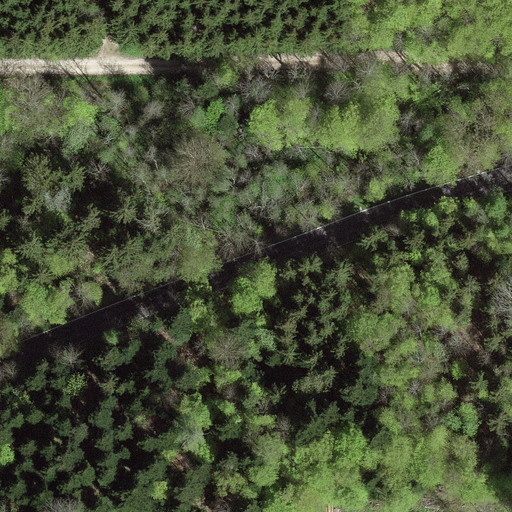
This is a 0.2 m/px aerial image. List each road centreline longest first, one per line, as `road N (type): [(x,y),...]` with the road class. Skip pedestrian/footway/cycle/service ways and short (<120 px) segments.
road 1 (tertiary): [(511,177),(412,205),(0,364)]
road 2 (track): [(115,63),(511,55)]
